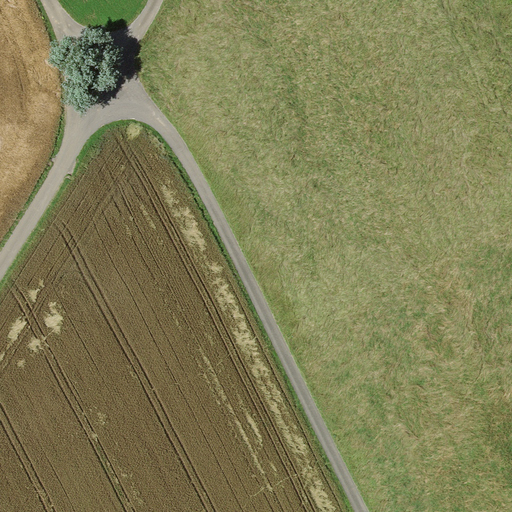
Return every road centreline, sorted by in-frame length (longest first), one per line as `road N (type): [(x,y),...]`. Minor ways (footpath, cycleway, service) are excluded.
road 1 (unclassified): [(93,94),(140,103),(188,159),(362,511)]
road 2 (track): [(157,0),(93,94),(69,163),(0,274)]
